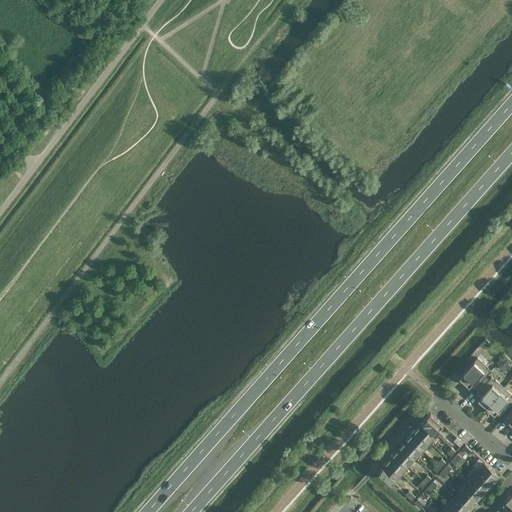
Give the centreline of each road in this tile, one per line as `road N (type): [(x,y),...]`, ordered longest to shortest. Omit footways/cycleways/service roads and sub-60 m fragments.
road 1 (trunk): [(511,103),(149,511)]
road 2 (trunk): [(194,511),(511,155)]
